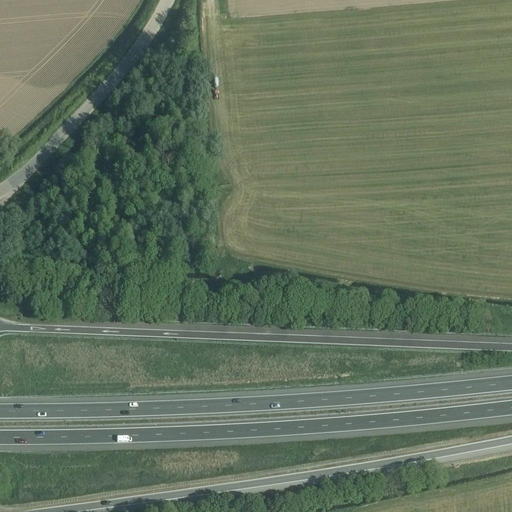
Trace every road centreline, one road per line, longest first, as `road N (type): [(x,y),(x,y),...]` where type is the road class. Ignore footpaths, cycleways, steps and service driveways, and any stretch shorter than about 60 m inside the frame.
road 1 (motorway): [(0,437),(178,433),(511,407)]
road 2 (motorway): [(511,383),(0,410)]
road 3 (motorway): [(511,346),(0,326)]
road 4 (motorway): [(43,511),(511,439)]
road 5 (unclassified): [(0,188),(129,66),(163,0)]
